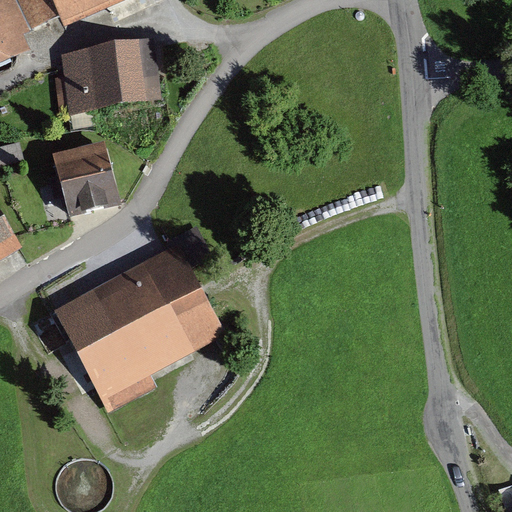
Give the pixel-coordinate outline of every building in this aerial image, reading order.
[(0,0),(0,68),(29,55),(22,39),(55,24),(60,36),(137,0),(0,0)] [(155,48),(63,57),(69,116),(162,106),(155,48)] [(101,151),(49,162),(61,221),(113,210),(101,151)] [(0,219),(0,267),(21,255),(0,219)] [(223,341),(176,253),(55,316),(107,416),(158,389),(153,378),(223,341)]
